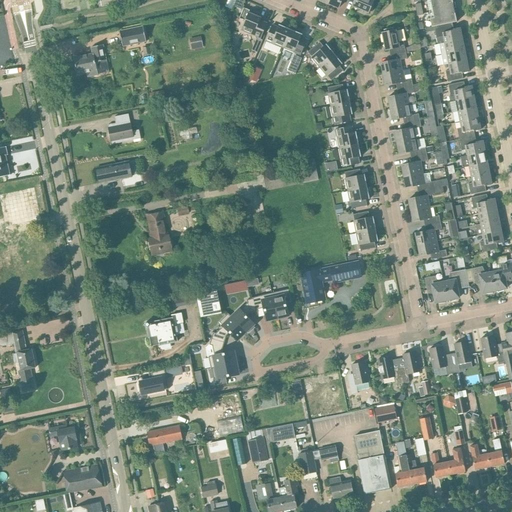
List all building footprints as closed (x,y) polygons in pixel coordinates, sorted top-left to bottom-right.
[(329,0),(328,4),(338,8),(341,0),(329,0)] [(352,0),(354,1),(352,7),(368,13),(374,0),(373,0),(352,0)] [(426,0),(430,18),(432,27),(424,29),(425,32),(435,31),(436,38),(443,37),(444,43),(462,39),(460,28),(453,29),(452,23),(457,22),(455,13),(452,14),(450,3),(453,3),(452,0),(426,0)] [(238,18),(245,21),(241,30),(253,35),(260,38),(263,33),(266,23),(259,20),(260,18),(261,18),(261,17),(255,15),(256,13),(243,8),(242,8),(243,9),(240,18),(238,17),(238,18)] [(410,15),(406,21),(410,24),(414,18),(411,15),(410,15)] [(278,28),(272,26),(268,35),(266,40),(272,43),(283,48),(291,30),(279,25),(278,28)] [(146,42),(143,26),(119,31),(123,47),(146,42)] [(382,33),(385,50),(391,49),(392,55),(406,52),(404,41),(406,40),(404,29),(396,31),(396,30),(382,33)] [(302,34),(291,30),(283,48),(294,52),(300,54),(306,40),(300,37),(301,35),(302,35),(302,34)] [(190,39),(191,50),(203,48),(201,37),(190,39)] [(426,38),(419,40),(419,43),(420,48),(427,46),(426,38)] [(440,44),(442,55),(464,50),(462,39),(444,43),(440,44)] [(311,57),(319,67),(334,54),(326,44),(326,45),(324,47),(320,42),(308,52),(312,57),(311,57)] [(93,54),(74,58),(78,75),(87,73),(88,77),(98,75),(95,62),(106,60),(103,45),(91,47),(91,48),(93,54)] [(149,45),(143,47),(145,56),(151,55),(149,45)] [(467,61),(464,50),(442,55),(444,65),(448,64),(467,61)] [(393,61),(381,63),(383,74),(402,71),(400,60),(407,59),(406,52),(392,55),(393,61)] [(319,67),(327,76),(331,81),(335,77),(343,71),(339,66),(341,64),(342,64),(334,54),(319,67)] [(299,65),(301,58),(294,55),(292,63),(299,65)] [(448,82),(453,81),(463,79),(462,73),(469,72),(467,61),(448,64),(449,70),(445,71),(448,82)] [(248,79),(256,83),(263,68),(255,64),(248,79)] [(398,83),(399,89),(413,86),(412,80),(410,69),(402,71),(383,74),(385,86),(398,83)] [(208,77),(204,83),(210,86),(213,80),(208,77)] [(455,101),(474,97),(472,86),(465,87),(464,82),(448,85),(450,96),(454,95),(455,101)] [(330,106),(350,102),(347,89),(347,90),(344,91),(343,84),(327,87),(329,94),(328,94),(330,106)] [(387,97),(390,109),(409,105),(407,94),(414,93),(413,86),(399,89),(400,95),(387,97)] [(164,90),(149,93),(151,104),(166,101),(164,90)] [(455,101),(458,111),(476,108),(474,97),(455,101)] [(335,124),(340,123),(350,121),(349,114),(352,114),(350,102),(330,106),(333,118),(334,117),(335,124)] [(435,105),(436,112),(437,116),(443,114),(441,104),(435,105)] [(390,109),(392,120),(411,116),(409,105),(390,109)] [(478,118),(476,108),(458,111),(460,122),(478,118)] [(124,139),(124,142),(141,138),(139,130),(132,131),(128,114),(116,116),(118,123),(116,123),(116,126),(108,127),(108,135),(111,142),(124,139)] [(474,131),(481,130),(478,118),(460,122),(461,128),(457,129),(459,140),(475,137),(474,131)] [(341,129),(336,130),(337,136),(339,148),(358,144),(356,132),(355,132),(355,133),(352,133),(351,127),(341,129)] [(394,131),(397,143),(416,139),(414,128),(394,131)] [(467,156),(485,152),(483,140),(476,142),(475,137),(459,140),(461,151),(465,150),(467,156)] [(418,150),(416,139),(397,143),(399,154),(418,150)] [(343,166),(349,165),(359,163),(357,157),(360,156),(360,157),(361,157),(358,144),(339,148),(341,160),(342,160),(343,166)] [(0,176),(9,175),(7,165),(5,155),(7,155),(5,147),(0,148),(0,176)] [(238,152),(241,166),(254,162),(251,149),(238,152)] [(485,152),(467,156),(469,166),(487,163),(485,152)] [(295,167),(263,174),(267,191),(319,180),(314,159),(294,163),(295,167)] [(403,176),(423,173),(421,161),(401,165),(403,176)] [(132,177),(128,162),(96,168),(99,183),(132,177)] [(487,163),(469,166),(471,177),(489,173),(487,163)] [(361,176),(360,169),(344,172),(346,179),(345,179),(348,190),(367,187),(364,174),(364,175),(361,176)] [(406,188),(415,186),(425,184),(425,183),(427,183),(431,182),(430,177),(429,173),(423,174),(423,173),(403,176),(406,188)] [(489,173),(471,177),(472,183),(468,184),(470,195),(486,191),(485,186),(492,185),(489,173)] [(428,189),(442,186),(443,187),(448,185),(447,179),(431,182),(427,183),(428,189)] [(207,184),(209,193),(224,189),(222,180),(207,184)] [(430,196),(444,193),(443,187),(442,186),(428,189),(430,196)] [(367,187),(348,190),(350,202),(351,202),(352,209),(367,206),(366,199),(369,198),(369,199),(367,187)] [(477,208),(478,214),(497,210),(494,198),(488,200),(487,194),(471,197),(473,208),(477,208)] [(410,211),(430,207),(427,195),(408,199),(410,211)] [(342,204),(334,206),(336,214),(344,213),(342,204)] [(188,206),(177,208),(179,217),(189,214),(188,206)] [(413,222),(422,220),(432,218),(430,207),(410,211),(413,222)] [(480,224),(499,220),(497,210),(478,214),(480,224)] [(356,233),(376,229),(373,217),(372,217),(373,217),(370,218),(368,211),(353,214),(354,221),(356,233)] [(162,212),(147,215),(152,239),(149,239),(152,254),(171,251),(168,236),(167,236),(162,212)] [(450,237),(458,236),(455,220),(447,221),(450,237)] [(475,225),(477,236),(483,235),(501,231),(499,220),(480,224),(475,225)] [(376,229),(356,233),(358,245),(359,245),(360,251),(376,248),(374,241),(377,241),(378,241),(376,229)] [(415,234),(417,245),(437,241),(434,230),(415,234)] [(461,232),(458,232),(459,239),(467,238),(466,231),(461,232)] [(484,241),(480,241),(482,252),(498,249),(497,244),(503,242),(501,231),(483,235),(484,241)] [(417,245),(419,256),(432,253),(434,259),(447,256),(446,250),(439,251),(437,241),(417,245)] [(10,284),(7,270),(8,253),(0,252),(0,287),(8,303),(17,299),(10,284)] [(497,271),(491,273),(495,291),(506,288),(505,282),(511,280),(511,263),(508,264),(506,257),(496,259),(497,264),(497,271)] [(425,264),(427,271),(441,268),(439,260),(425,264)] [(301,274),(307,303),(325,300),(321,282),(333,280),(333,282),(361,277),(358,262),(301,274)] [(472,269),(472,272),(474,281),(480,280),(483,293),(495,291),(491,273),(485,274),(483,267),(482,266),(472,269)] [(462,284),(461,279),(467,278),(466,270),(449,273),(449,274),(449,281),(443,282),(447,300),(459,298),(456,285),(462,284)] [(435,303),(447,300),(443,282),(438,283),(435,277),(435,276),(434,276),(424,278),(427,291),(433,290),(435,303)] [(258,279),(246,281),(247,287),(259,285),(258,279)] [(242,281),(238,282),(240,292),(248,291),(247,287),(246,281),(246,280),(242,281)] [(283,290),(271,293),(278,319),(289,316),(288,313),(286,303),(292,302),(289,289),(283,290)] [(196,291),(170,296),(172,308),(198,303),(201,317),(221,313),(217,292),(197,296),(196,291)] [(271,293),(253,298),(256,312),(257,311),(257,310),(263,308),(266,321),(278,319),(271,293)] [(232,317),(231,317),(246,332),(254,324),(246,316),(249,313),(256,312),(253,298),(252,298),(246,300),(247,303),(232,317)] [(176,324),(183,323),(181,313),(171,315),(172,318),(149,323),(147,321),(144,325),(146,326),(149,337),(157,336),(159,345),(177,342),(176,336),(178,335),(176,324)] [(213,332),(211,339),(224,343),(226,336),(229,333),(237,341),(246,332),(231,317),(232,317),(228,314),(219,322),(223,326),(216,333),(213,332)] [(300,316),(293,317),(294,324),(301,323),(300,316)] [(10,333),(0,335),(0,346),(0,347),(14,344),(16,352),(17,352),(17,353),(12,354),(14,363),(19,362),(21,370),(18,371),(20,381),(22,392),(35,389),(32,379),(30,369),(36,367),(32,349),(27,350),(26,344),(25,344),(22,330),(12,333),(10,333)] [(502,346),(506,363),(509,380),(511,378),(511,361),(510,354),(511,353),(511,331),(506,333),(508,345),(502,346)] [(499,364),(502,364),(506,363),(502,346),(496,348),(493,336),(481,338),(485,359),(497,356),(499,364)] [(214,355),(208,357),(211,369),(213,369),(236,364),(234,351),(223,354),(222,349),(224,343),(211,339),(209,345),(212,346),(214,355)] [(451,357),(453,367),(454,374),(457,390),(462,389),(459,373),(465,371),(464,363),(471,362),(469,351),(467,341),(454,344),(457,355),(451,357)] [(429,349),(433,369),(446,367),(442,346),(429,349)] [(408,374),(420,372),(416,351),(403,354),(405,366),(399,367),(403,384),(409,382),(408,374)] [(391,357),(378,359),(382,380),(394,377),(396,385),(403,384),(399,367),(393,368),(391,357)] [(351,394),(358,393),(356,385),(368,382),(366,372),(364,362),(352,364),(354,376),(348,377),(351,394)] [(215,378),(213,379),(214,386),(227,383),(226,378),(239,375),(236,364),(213,369),(215,378)] [(140,384),(138,384),(140,392),(142,392),(142,395),(169,389),(167,378),(165,369),(165,368),(148,372),(149,374),(152,373),(153,379),(150,379),(139,381),(140,384)] [(201,370),(194,372),(197,389),(204,388),(201,370)] [(314,385),(317,399),(330,397),(331,402),(339,401),(335,381),(314,385)] [(511,388),(511,382),(492,386),(494,393),(494,392),(505,390),(506,394),(511,392),(511,388)] [(294,386),(295,391),(302,390),(302,391),(312,389),(310,383),(294,386)] [(468,412),(464,391),(454,393),(458,415),(468,412)] [(387,396),(379,398),(381,405),(381,406),(388,404),(387,396)] [(449,396),(442,398),(446,408),(452,405),(449,396)] [(205,399),(196,401),(197,406),(204,404),(205,409),(210,408),(209,403),(206,403),(205,399)] [(176,406),(171,406),(173,416),(177,416),(184,415),(183,404),(176,405),(176,406)] [(394,405),(374,409),(377,423),(397,419),(394,405)] [(190,416),(191,423),(202,421),(201,414),(190,416)] [(472,414),(470,421),(476,423),(479,417),(472,414)] [(499,415),(490,417),(493,431),(501,429),(499,415)] [(425,440),(434,438),(430,418),(421,420),(425,440)] [(240,419),(218,422),(219,433),(241,431),(240,419)] [(292,424),(266,429),(269,443),(295,438),(293,428),(292,424)] [(49,429),(51,437),(58,435),(60,443),(61,443),(62,450),(77,448),(76,440),(77,440),(74,427),(67,429),(66,425),(49,429)] [(149,446),(182,439),(180,426),(147,432),(149,446)] [(262,430),(247,433),(253,463),(272,459),(266,429),(262,430)] [(464,445),(462,430),(455,431),(457,446),(464,445)] [(379,431),(355,436),(360,460),(358,460),(365,494),(391,488),(387,468),(385,458),(379,431)] [(423,438),(415,440),(418,456),(426,454),(423,438)] [(225,441),(210,444),(211,453),(220,451),(220,452),(227,451),(225,441)] [(485,450),(486,455),(488,467),(505,464),(502,451),(501,451),(499,441),(493,442),(495,453),(487,454),(486,450),(485,450)] [(318,450),(320,461),(329,459),(330,463),(338,461),(335,446),(318,450)] [(473,457),(473,460),(475,470),(488,467),(486,455),(485,450),(484,449),(480,450),(478,452),(477,452),(476,446),(470,447),(473,457)] [(454,461),(448,463),(450,475),(465,471),(463,459),(462,460),(460,449),(452,451),(454,461)] [(312,451),(298,454),(302,474),(316,471),(312,451)] [(412,460),(411,454),(406,455),(409,471),(412,484),(426,481),(424,468),(417,469),(415,460),(412,460)] [(436,477),(450,475),(448,463),(439,464),(437,454),(431,455),(436,477)] [(412,484),(409,471),(406,455),(397,457),(400,473),(395,474),(398,487),(412,484)] [(87,467),(64,472),(68,492),(92,488),(101,486),(97,465),(87,467)] [(329,480),(332,490),(334,500),(353,496),(350,481),(341,483),(340,477),(329,480)] [(284,481),(286,487),(278,489),(280,497),(283,511),(297,508),(294,495),(298,494),(296,484),(295,479),(284,481)] [(215,484),(201,487),(204,498),(217,494),(215,484)] [(270,484),(264,485),(267,500),(269,511),(276,511),(283,511),(280,497),(273,499),(270,484)] [(153,489),(146,491),(148,498),(155,497),(153,489)] [(44,499),(36,500),(37,509),(45,508),(44,499)] [(210,502),(212,511),(228,511),(228,509),(218,511),(216,500),(210,502)] [(163,511),(171,511),(168,501),(161,503),(163,511)] [(100,511),(99,503),(74,508),(75,511),(100,511)] [(149,511),(163,511),(161,503),(148,506),(149,511)]
